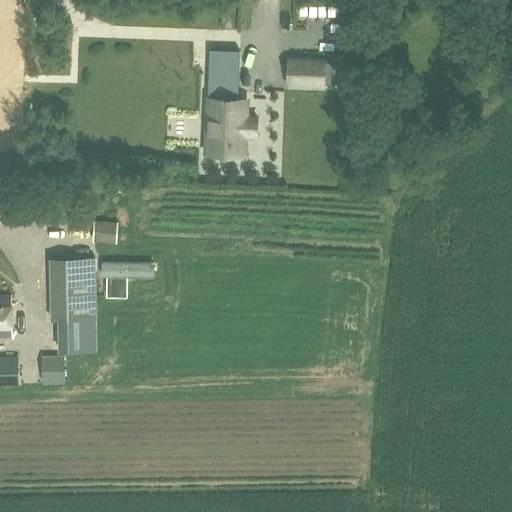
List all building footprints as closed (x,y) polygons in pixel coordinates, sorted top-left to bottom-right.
[(240,49),(209,49),(207,93),(238,94),(240,49)] [(286,54),(286,84),(325,85),(327,55),(286,54)] [(258,117),(238,116),(238,98),(208,97),(206,153),(237,154),(237,134),(257,135),(258,117)] [(22,193),(0,191),(0,212),(21,214),(22,193)] [(154,212),(153,199),(117,200),(118,213),(154,212)] [(95,258),(51,259),(52,319),(60,319),(96,318),(95,258)] [(19,358),(0,358),(0,337),(12,337),(11,296),(0,296),(0,384),(19,384),(19,358)] [(96,318),(60,319),(60,350),(97,350),(96,318)] [(43,381),(64,382),(64,358),(43,359),(43,381)]
